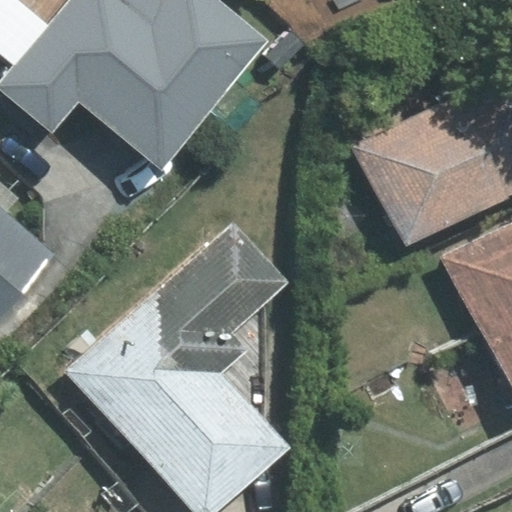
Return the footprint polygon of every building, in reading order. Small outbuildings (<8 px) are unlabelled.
[(46,0),(0,54),(0,98),(37,131),(68,95),(149,164),(259,35),(218,0),(46,0)] [(511,56),(351,133),(401,238),(511,185),(511,56)] [(0,211),(0,201),(7,194),(0,186),(0,292),(41,250),(0,211)] [(511,213),(430,254),(506,408),(511,404),(511,213)] [(223,329),(278,283),(228,224),(61,364),(184,511),(196,511),(279,443),(215,367),(238,348),(223,329)]
